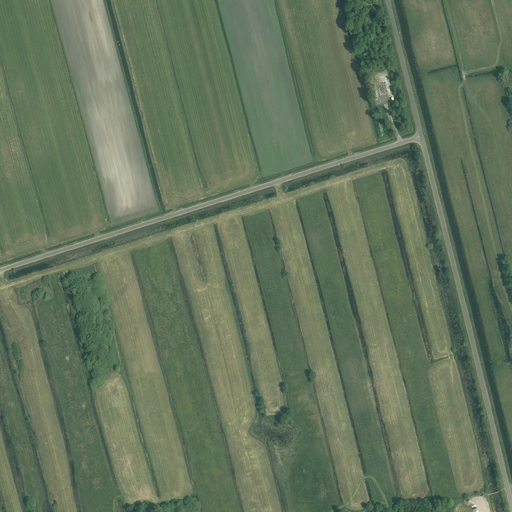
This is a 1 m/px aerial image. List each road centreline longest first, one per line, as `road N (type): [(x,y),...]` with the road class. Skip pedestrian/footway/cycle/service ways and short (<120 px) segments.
road 1 (unclassified): [(421,136),(0,270)]
road 2 (tertiary): [(511,506),(421,136)]
road 3 (tertiary): [(421,136),(387,0)]
